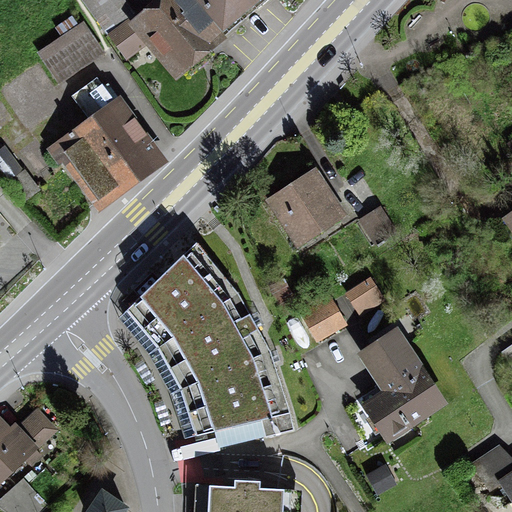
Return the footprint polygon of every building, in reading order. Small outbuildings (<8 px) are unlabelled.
[(119,0),(85,0),(120,46),(142,28),(134,17),(119,0)] [(155,0),(134,17),(142,28),(182,78),(278,2),(276,0),(155,0)] [(85,24),(39,52),(58,83),(104,54),(85,24)] [(114,89),(47,140),(95,204),(162,154),(114,89)] [(309,173),(258,204),(288,253),(339,222),(309,173)] [(511,194),(469,222),(504,274),(511,269),(511,194)] [(381,210),(364,220),(376,241),(394,231),(381,210)] [(208,297),(177,267),(129,309),(154,331),(176,360),(189,384),(204,439),(265,420),(236,343),(208,297)] [(390,337),(346,364),(371,405),(355,414),(376,449),(436,413),(390,337)] [(6,418),(0,423),(0,498),(66,436),(44,412),(21,434),(6,418)] [(511,511),(511,479),(476,499),(483,511),(511,511)] [(39,498),(26,484),(0,509),(0,511),(50,511),(52,511),(39,498)] [(290,511),(292,491),(198,488),(196,511),(290,511)] [(124,511),(98,493),(84,511),(124,511)]
